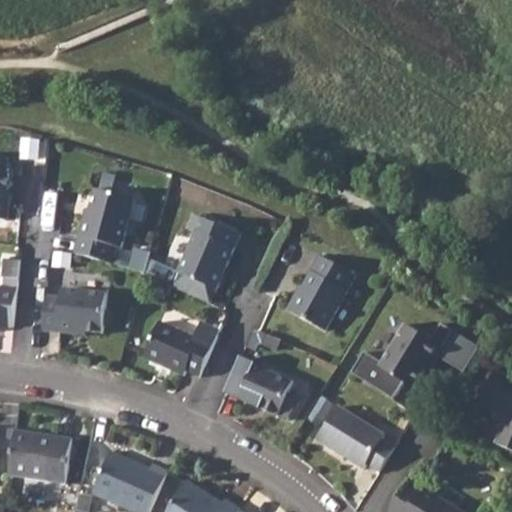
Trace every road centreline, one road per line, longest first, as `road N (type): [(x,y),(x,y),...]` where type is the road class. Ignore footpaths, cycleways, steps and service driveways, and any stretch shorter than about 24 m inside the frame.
road 1 (residential): [(0,377),(106,395),(194,427),(307,511)]
road 2 (unknown): [(26,378),(41,245)]
